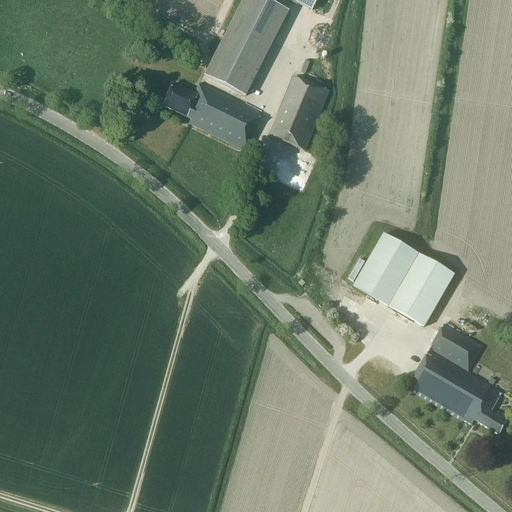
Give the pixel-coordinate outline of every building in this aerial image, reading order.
[(246,96),(249,88),(289,9),(269,0),(241,0),(203,74),(246,96)] [(291,0),(312,10),(317,0),(291,0)] [(307,75),(312,64),(308,62),(303,73),(307,75)] [(304,152),(328,92),(293,77),(268,137),(304,152)] [(261,115),(209,88),(199,83),(194,94),(173,84),(162,106),(191,120),(188,124),(243,152),(261,115)] [(383,235),(353,287),(423,328),(453,276),(383,235)] [(340,315),(349,334),(356,330),(348,312),(340,315)] [(498,436),(508,419),(497,413),(496,416),(490,413),(501,394),(467,374),(482,347),(459,334),(443,325),(406,388),(471,426),(474,421),(498,436)]
